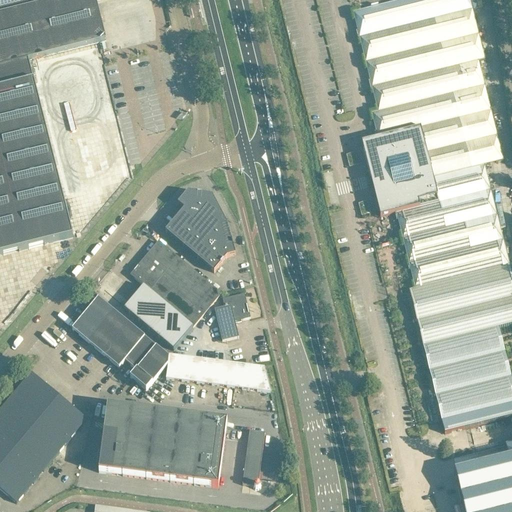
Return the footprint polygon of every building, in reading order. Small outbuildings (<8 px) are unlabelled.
[(0,0),(0,257),(73,239),(29,61),(106,42),(96,4),(112,0),(0,0)] [(484,60),(469,0),(408,0),(353,14),(377,113),(371,115),(378,140),(360,145),(378,219),(394,215),(415,290),(413,291),(409,291),(445,435),(511,418),(511,382),(499,329),(511,326),(511,275),(510,267),(485,166),(503,162),(478,62),(484,60)] [(235,256),(227,227),(212,198),(188,194),(178,205),(184,211),(165,233),(214,274),(227,258),(235,256)] [(221,295),(159,244),(133,275),(136,278),(134,280),(143,287),(194,329),(221,295)] [(174,352),(194,329),(143,287),(124,311),(174,352)] [(251,319),(245,295),(223,300),(225,308),(215,310),(222,343),(239,339),(235,323),(251,319)] [(98,300),(72,331),(119,370),(125,363),(136,372),(130,379),(146,393),(168,366),(169,359),(98,300)] [(271,394),(264,369),(169,357),(169,359),(168,366),(167,381),(271,394)] [(0,490),(17,505),(87,421),(32,375),(0,413),(0,490)] [(218,489),(227,424),(107,408),(99,474),(218,489)] [(258,484),(265,435),(250,432),(242,487),(253,488),(253,489),(255,491),(258,492),(261,490),(261,487),(259,484),(258,484)] [(508,459),(454,472),(463,511),(511,511),(511,444),(505,446),(508,459)]
